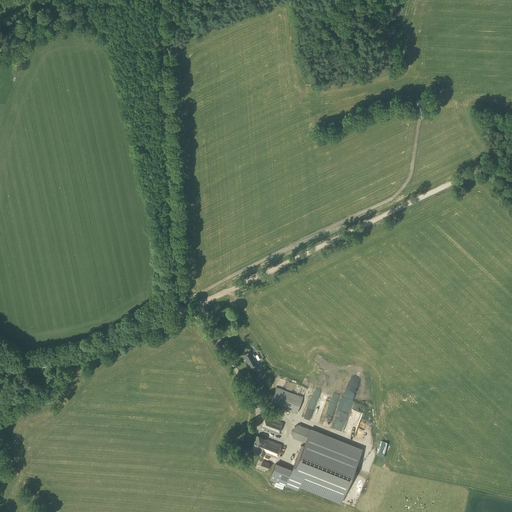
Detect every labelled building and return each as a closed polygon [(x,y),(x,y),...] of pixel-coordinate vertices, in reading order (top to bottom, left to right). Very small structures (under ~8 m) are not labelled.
[(250,367),(257,364),(254,358),(255,356),(253,354),(251,354),(250,351),(248,352),(243,355),(250,367)] [(297,412),(302,397),(276,387),(270,402),(297,412)] [(278,434),(282,423),(265,417),(261,428),(278,434)] [(293,438),(304,442),(303,446),(301,445),(298,452),(292,469),(285,467),(279,483),(297,491),(299,487),(341,503),(362,449),(310,428),(310,429),(298,424),(294,426),(291,434),(293,438)] [(275,458),(281,445),(257,436),(251,451),(256,453),(256,454),(262,457),(262,456),(264,457),(265,455),(263,454),(275,458)] [(270,463),(262,460),(259,468),(267,471),(270,463)] [(279,483),(285,467),(275,463),(269,479),(279,483)]
